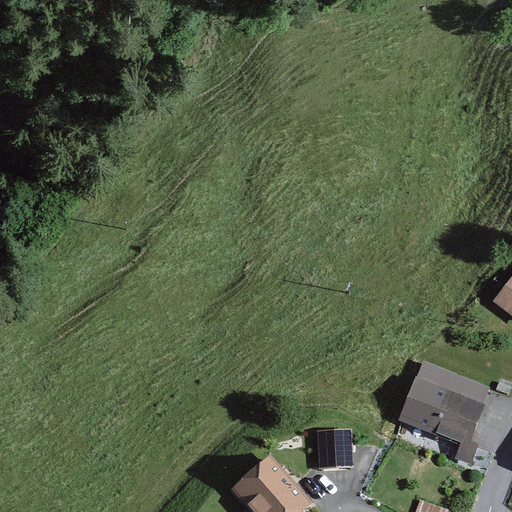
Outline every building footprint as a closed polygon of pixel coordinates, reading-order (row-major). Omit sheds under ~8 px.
[(511,293),(503,305),(511,312),(511,293)] [(495,393),(428,366),(406,420),(473,448),(495,393)] [(354,436),(324,437),(325,471),(355,470),(354,436)] [(314,511),(315,511),(277,465),(241,493),(256,511),(314,511)] [(445,511),(447,508),(424,499),(418,511),(445,511)]
